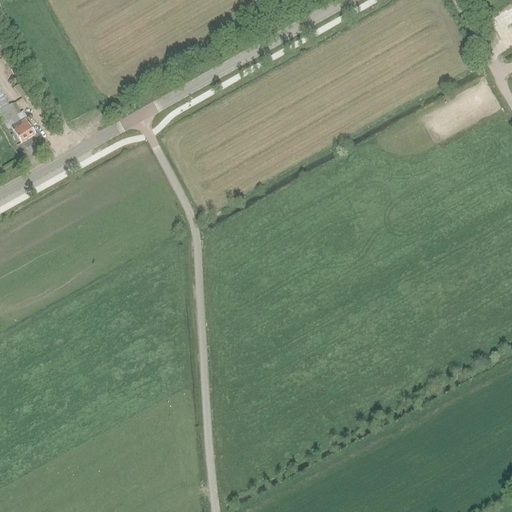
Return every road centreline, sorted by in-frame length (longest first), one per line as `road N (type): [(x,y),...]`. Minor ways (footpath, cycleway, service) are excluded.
road 1 (unclassified): [(215,511),(195,232),(140,118)]
road 2 (secondary): [(140,118),(351,0)]
road 3 (secondary): [(0,196),(140,118)]
